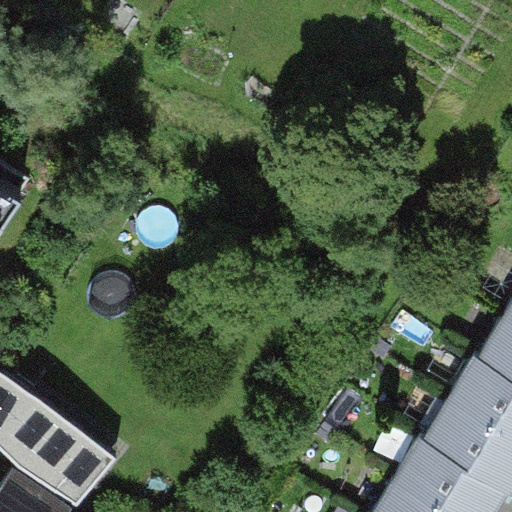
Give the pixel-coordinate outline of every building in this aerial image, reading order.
[(0,225),(23,191),(0,175),(0,225)] [(511,312),(505,309),(480,349),(511,368),(511,312)] [(511,428),(511,368),(480,349),(476,347),(450,391),(511,428)] [(40,387),(0,363),(0,439),(19,458),(45,477),(40,485),(12,468),(0,486),(0,511),(54,511),(68,492),(79,500),(117,450),(40,387)] [(511,484),(511,428),(450,391),(426,432),(510,484),(511,484)] [(460,511),(493,511),(510,484),(426,432),(421,430),(395,472),(460,511)] [(460,511),(395,472),(371,511),(460,511)]
